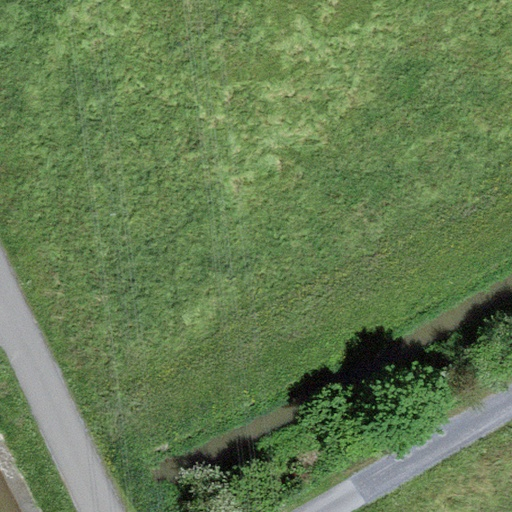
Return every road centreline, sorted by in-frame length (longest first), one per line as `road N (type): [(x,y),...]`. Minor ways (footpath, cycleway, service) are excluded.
road 1 (track): [(0,288),(106,511)]
road 2 (track): [(323,511),(511,404)]
